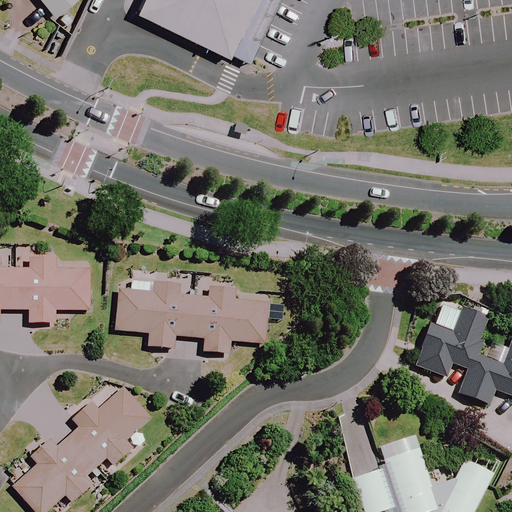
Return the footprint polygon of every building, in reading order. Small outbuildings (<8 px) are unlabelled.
[(38,0),(53,18),(75,0),(38,0)] [(142,0),(135,15),(228,60),(257,0),(142,0)] [(50,311),(84,310),(83,271),(50,271),(50,262),(22,262),(22,273),(0,273),(0,312),(24,312),(24,323),(50,322),(50,311)] [(226,343),(259,346),(263,307),(229,303),(230,295),(203,292),(202,303),(173,300),(174,289),(148,287),(147,298),(113,295),(110,334),(142,337),(141,347),(169,349),(170,339),(200,342),(199,352),(225,355),(226,343)] [(34,468),(9,491),(28,511),(45,511),(61,498),(67,504),(87,486),(80,478),(101,459),(108,467),(128,449),(120,440),(145,418),(118,389),(95,410),(88,403),(67,422),(74,430),(52,450),(45,442),(26,460),(34,468)] [(475,511),(493,475),(465,458),(454,482),(430,488),(414,438),(381,448),(400,511),(475,511)] [(387,511),(394,510),(382,471),(352,480),(361,511),(387,511)]
